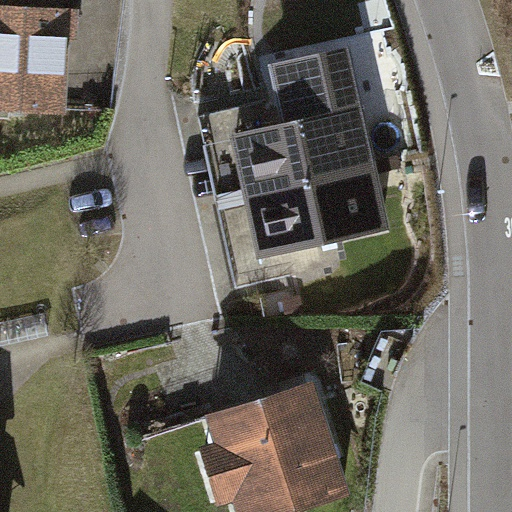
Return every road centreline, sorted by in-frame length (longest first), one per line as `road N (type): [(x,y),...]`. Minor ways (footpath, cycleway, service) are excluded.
road 1 (residential): [(441,0),(476,114),(494,220),(501,387)]
road 2 (residential): [(150,0),(139,160),(168,302)]
road 3 (residential): [(501,387),(446,388),(416,417),(398,511)]
road 4 (residential): [(501,387),(503,511)]
